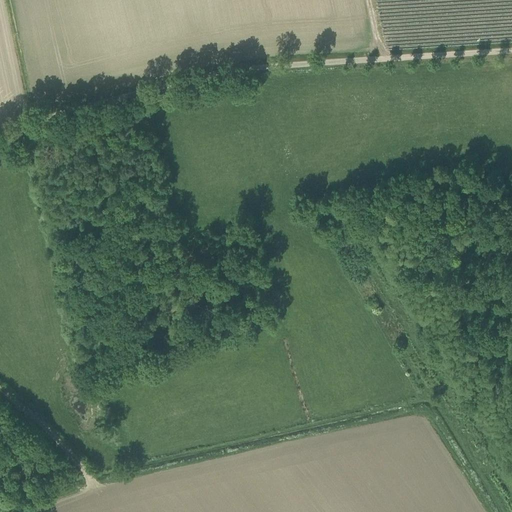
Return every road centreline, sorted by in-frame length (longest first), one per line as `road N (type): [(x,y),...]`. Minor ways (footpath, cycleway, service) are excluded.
road 1 (track): [(0,142),(35,118),(257,67),(511,51)]
road 2 (track): [(0,387),(87,472),(87,495),(36,511)]
